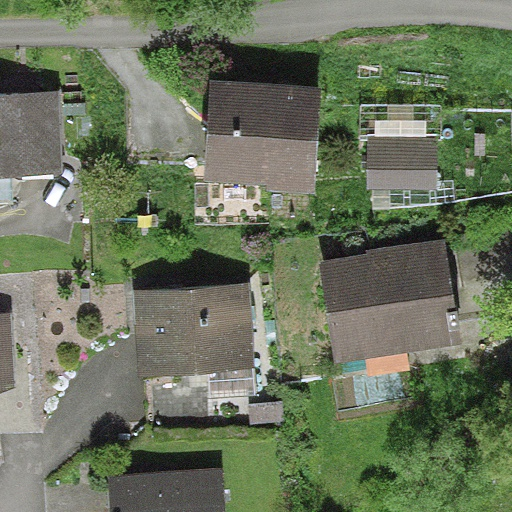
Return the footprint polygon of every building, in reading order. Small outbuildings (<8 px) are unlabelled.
[(318,98),(210,91),(204,178),(312,185),(318,98)] [(65,98),(0,100),(0,168),(68,166),(65,98)] [(440,149),(384,147),(383,186),(439,187),(440,149)] [(386,267),(338,277),(354,356),(448,337),(443,311),(471,306),(456,233),(382,248),(386,267)] [(249,283),(134,291),(139,376),(255,369),(249,283)] [(20,326),(0,327),(0,390),(24,378),(20,326)] [(229,511),(226,477),(119,487),(121,511),(229,511)]
